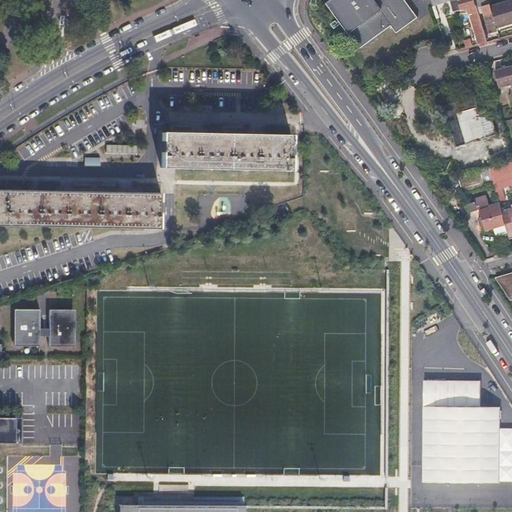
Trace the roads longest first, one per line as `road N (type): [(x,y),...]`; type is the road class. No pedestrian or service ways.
road 1 (tertiary): [(0,128),(116,58),(238,4)]
road 2 (secondary): [(511,361),(361,143)]
road 3 (tertiary): [(203,0),(109,43),(0,109)]
road 4 (secondary): [(238,4),(361,143)]
road 5 (secondary): [(361,143),(310,58),(262,0)]
